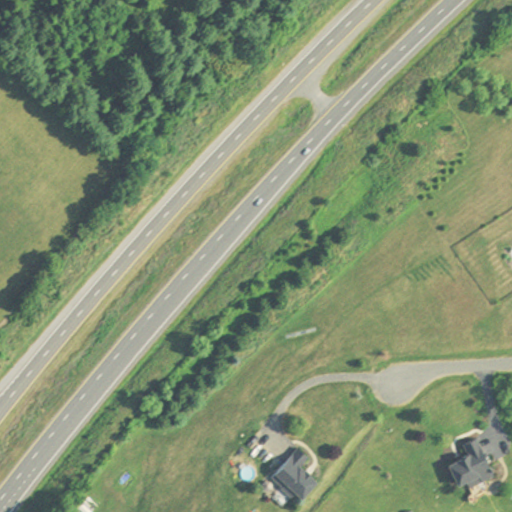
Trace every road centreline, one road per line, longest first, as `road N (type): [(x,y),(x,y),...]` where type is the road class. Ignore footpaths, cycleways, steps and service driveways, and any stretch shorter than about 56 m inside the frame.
road 1 (motorway): [(0,502),(276,181),(451,0)]
road 2 (motorway): [(372,0),(167,213),(0,411)]
road 3 (residential): [(511,360),(387,369)]
